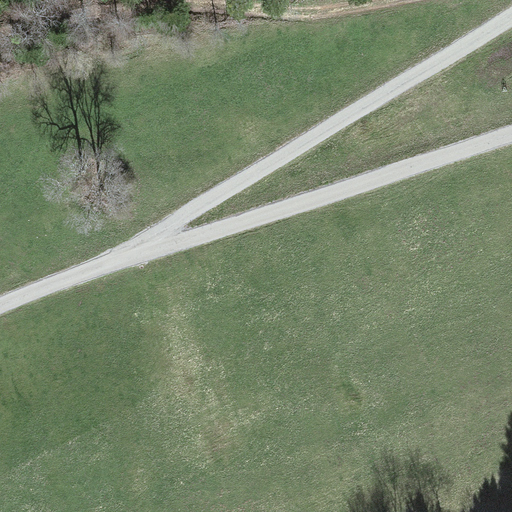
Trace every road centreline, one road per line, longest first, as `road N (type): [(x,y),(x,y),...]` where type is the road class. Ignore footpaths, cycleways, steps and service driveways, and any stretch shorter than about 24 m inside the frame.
road 1 (unclassified): [(511,13),(101,263)]
road 2 (unclassified): [(101,263),(511,132)]
road 3 (track): [(0,13),(285,14),(377,0)]
